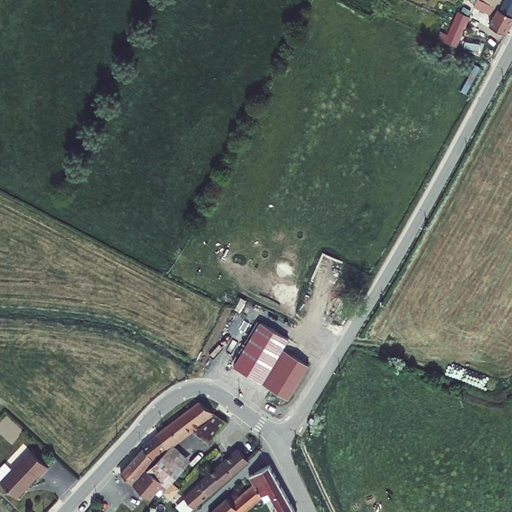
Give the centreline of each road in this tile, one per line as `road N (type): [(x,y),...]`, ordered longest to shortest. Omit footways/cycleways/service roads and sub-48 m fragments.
road 1 (tertiary): [(511,47),(369,304),(302,412),(274,440)]
road 2 (tertiary): [(65,511),(154,415),(188,391),(225,399),(274,440)]
